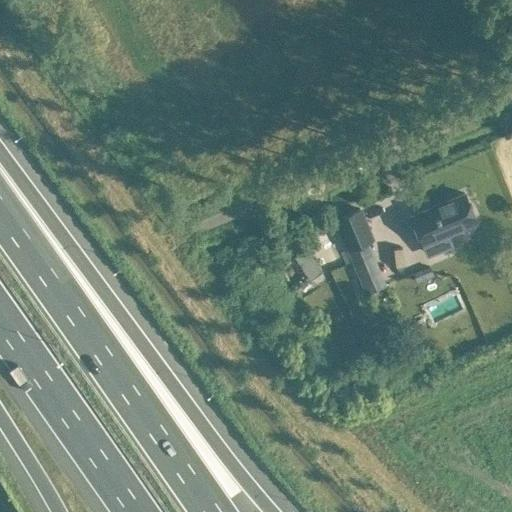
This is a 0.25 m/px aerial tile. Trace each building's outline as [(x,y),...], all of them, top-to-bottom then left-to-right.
[(411,214),(422,241),(447,231),(476,219),(464,192),(411,214)] [(336,217),(348,247),(368,238),(372,237),(360,207),(336,217)] [(293,259),(307,281),(320,272),(306,250),(293,259)] [(368,256),(354,262),(366,291),(380,285),(368,256)] [(432,276),(428,267),(411,274),(415,283),(432,276)] [(452,293),(424,301),(431,325),(459,316),(452,293)]
